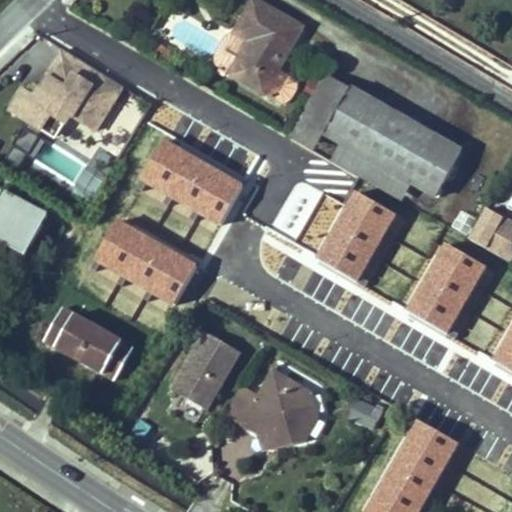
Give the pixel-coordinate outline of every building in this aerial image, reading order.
[(255,1),(236,33),(238,34),(251,42),(232,75),(264,94),(278,70),(302,29),(255,1)] [(251,42),(238,34),(228,37),(217,53),(216,58),(217,64),(220,68),(232,75),(251,42)] [(123,87),(64,50),(47,77),(51,79),(43,91),(40,89),(35,98),(24,91),(11,111),(42,131),(52,115),(66,124),(71,116),(96,131),(123,87)] [(278,70),(264,94),(280,103),(294,79),(278,70)] [(351,89),(329,76),(293,139),(315,152),(325,134),(351,89)] [(43,91),(51,79),(47,77),(40,89),(43,91)] [(462,152),(351,89),(325,134),(343,144),(414,184),(436,197),(462,152)] [(109,121),(135,132),(148,101),(123,90),(109,121)] [(52,115),(42,131),(56,140),(66,124),(52,115)] [(29,158),(36,134),(22,130),(15,154),(29,158)] [(414,184),(343,144),(333,162),(404,202),(414,184)] [(2,192),(0,195),(0,242),(27,257),(48,216),(2,192)] [(468,237),(510,261),(511,257),(511,220),(486,205),(468,237)] [(459,211),(453,228),(469,234),(475,217),(459,211)] [(501,257),(466,237),(451,263),(486,283),(501,257)] [(134,348),(64,308),(44,342),(114,382),(134,348)] [(207,411),(241,353),(207,333),(173,391),(207,411)] [(244,389),(229,415),(258,432),(282,446),(306,439),(318,417),(312,393),(275,372),(260,398),(244,389)] [(349,419),(353,421),(361,403),(357,401),(349,419)] [(353,421),(367,427),(375,409),(361,403),(353,421)] [(511,441),(511,436),(476,417),(465,436),(449,466),(438,460),(434,457),(428,468),(480,499),(511,441)] [(449,466),(465,436),(455,430),(438,460),(449,466)] [(282,446),(258,432),(263,451),(282,446)] [(427,494),(418,488),(404,511),(416,511),(420,506),(427,494)]
